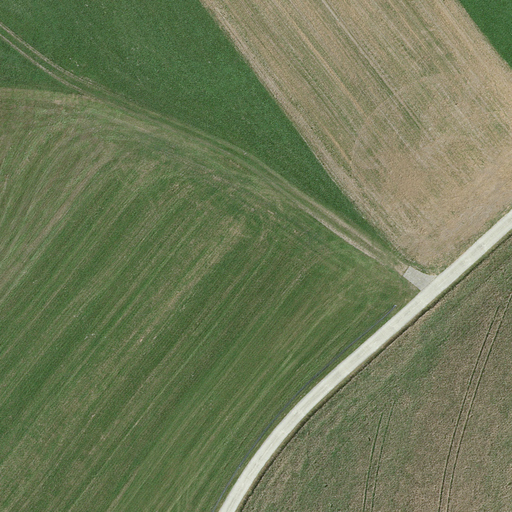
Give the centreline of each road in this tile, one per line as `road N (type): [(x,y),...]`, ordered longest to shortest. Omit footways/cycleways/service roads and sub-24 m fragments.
road 1 (track): [(0,30),(46,69),(238,161),(435,288)]
road 2 (track): [(226,511),(275,439),(325,385),(511,219)]
